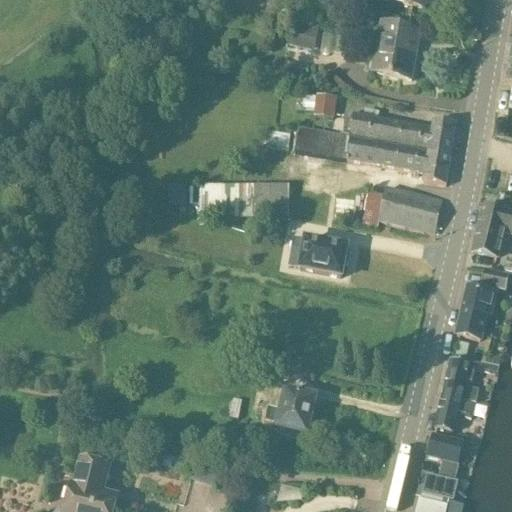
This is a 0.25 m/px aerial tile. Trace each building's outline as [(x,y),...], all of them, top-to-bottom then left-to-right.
[(268,0),(266,22),(284,24),(288,1),(277,0),(268,0)] [(430,13),(432,0),(391,0),(390,6),(430,13)] [(123,39),(143,30),(135,11),(115,20),(123,39)] [(317,43),(320,29),(308,26),(305,41),(317,43)] [(412,85),(420,35),(381,29),(373,78),(412,85)] [(304,99),(302,114),(315,116),(317,101),(304,99)] [(315,116),(315,119),(333,122),(336,102),(317,100),(317,101),(315,116)] [(342,138),(342,139),(351,141),(350,143),(386,149),(416,153),(419,130),(378,124),(379,116),(365,114),(364,122),(354,120),(345,119),(342,138)] [(429,155),(452,158),(457,126),(434,123),(433,132),(429,155)] [(425,177),(429,155),(433,132),(419,130),(416,153),(386,149),(383,170),(425,177)] [(343,142),(350,143),(351,141),(342,139),(342,138),(299,131),(295,156),(340,163),(343,142)] [(270,135),(268,148),(288,151),(290,138),(270,135)] [(386,149),(350,143),(343,142),(340,163),(383,170),(386,149)] [(447,189),(452,158),(429,155),(425,177),(424,186),(447,189)] [(200,189),(200,222),(290,222),(290,189),(200,189)] [(436,238),(443,205),(387,193),(385,199),(380,226),(436,238)] [(369,196),(363,228),(378,231),(380,226),(385,199),(369,196)] [(511,215),(511,210),(511,202),(498,199),(495,211),(511,215)] [(511,215),(511,216),(483,210),(472,256),(497,261),(500,248),(507,249),(511,225),(511,215)] [(294,242),(292,251),(304,254),(300,273),(342,281),(344,269),(348,270),(351,254),(347,253),(347,251),(294,242)] [(479,296),(467,293),(455,340),(479,346),(485,319),(488,320),(493,299),(494,295),(505,297),(509,281),(483,275),(480,291),(479,296)] [(450,364),(441,398),(475,406),(478,394),(463,390),(464,383),(472,385),(475,371),(468,369),(468,368),(450,364)] [(496,375),(498,370),(481,365),(479,371),(496,375)] [(269,412),(266,425),(278,428),(277,432),(307,439),(308,437),(310,436),(312,436),(315,433),(316,431),(316,428),(315,426),(314,424),(313,422),(311,421),(316,401),(286,395),(281,415),(269,412)] [(475,406),(441,398),(433,431),(452,435),(457,415),(465,417),(464,421),(471,423),(472,418),(475,406)] [(238,422),(242,404),(233,402),(229,421),(238,422)] [(462,446),(435,439),(432,438),(426,460),(442,464),(439,480),(428,479),(423,496),(444,501),(443,503),(453,505),(456,493),(449,491),(451,485),(453,486),(458,467),(456,467),(462,446)] [(73,489),(66,511),(115,511),(117,506),(101,502),(110,470),(83,463),(76,490),(73,489)] [(446,511),(447,509),(448,504),(422,498),(421,503),(419,502),(416,511),(446,511)]
